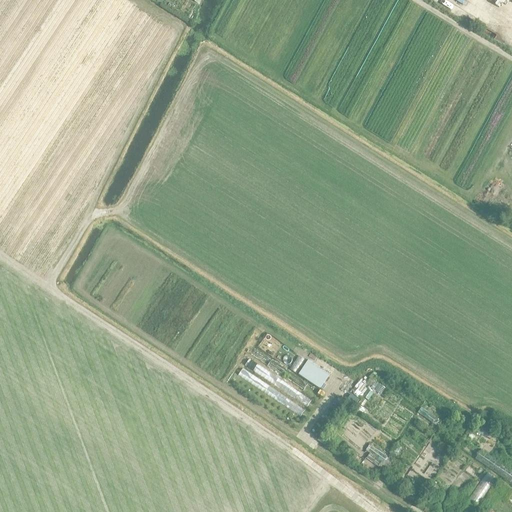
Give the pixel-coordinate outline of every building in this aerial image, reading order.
[(249,359),(245,365),(307,405),(311,399),(249,359)] [(271,360),(268,366),(289,379),(292,373),(271,360)] [(329,376),(308,361),(298,374),(320,389),(329,376)] [(242,369),(237,376),(302,414),(306,407),(242,369)] [(362,382),(354,395),(360,399),(368,387),(370,388),(369,390),(368,389),(363,397),(368,400),(373,393),(374,393),(375,392),(380,395),(385,388),(370,378),(365,384),(362,382)] [(356,405),(359,401),(353,396),(349,401),(356,405)] [(418,413),(433,423),(436,419),(421,408),(418,413)] [(478,433),(488,438),(491,431),(481,427),(478,433)] [(326,431),(322,436),(324,437),(329,440),(333,436),(326,431)] [(511,446),(493,433),(486,443),(511,460),(511,446)] [(367,458),(378,466),(378,467),(385,471),(392,461),(370,445),(367,451),(370,453),(367,458)] [(511,471),(481,450),(476,458),(475,459),(511,484),(511,471)] [(479,499),(495,477),(488,472),(472,494),(479,499)]
